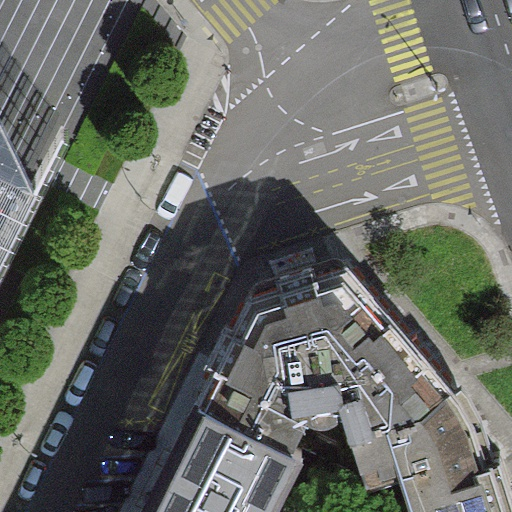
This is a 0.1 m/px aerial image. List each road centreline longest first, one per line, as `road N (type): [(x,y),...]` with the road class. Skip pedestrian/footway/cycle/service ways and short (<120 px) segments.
road 1 (residential): [(61,511),(218,213),(302,118)]
road 2 (residential): [(482,0),(399,25),(347,66),(302,118)]
road 3 (residential): [(302,118),(368,140),(436,144),(511,121)]
road 4 (residential): [(235,0),(302,118)]
